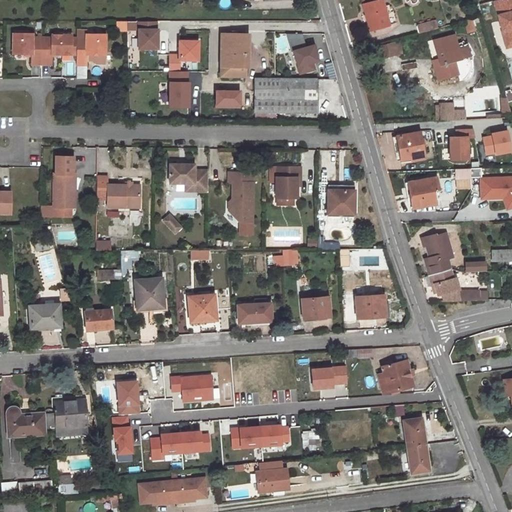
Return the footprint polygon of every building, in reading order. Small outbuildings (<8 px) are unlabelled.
[(360,0),(370,31),(388,25),(381,0),(360,0)] [(511,0),(498,0),(494,1),(505,42),(511,40),(511,0)] [(464,22),(467,33),(475,32),(472,20),(464,22)] [(114,21),(114,32),(127,32),(127,21),(114,21)] [(156,21),(138,21),(139,49),(158,49),(158,30),(156,30),(156,21)] [(433,22),(417,26),(419,34),(435,30),(433,22)] [(288,35),(296,74),(318,70),(313,44),(304,45),(302,32),(288,35)] [(34,34),(15,34),(14,54),(33,54),(33,65),(53,65),(53,55),(78,55),(78,65),(88,65),(88,55),(107,55),(107,34),(88,34),(88,39),(73,38),(73,35),(53,35),(53,38),(34,38),(34,34)] [(247,57),(247,56),(246,56),(246,34),(221,34),(220,67),(245,67),(245,57),(247,57)] [(454,35),(433,40),(438,58),(432,60),(437,80),(458,75),(454,61),(460,60),(454,35)] [(400,39),(374,46),(377,58),(403,52),(400,39)] [(169,55),(169,72),(179,72),(179,60),(198,60),(198,41),(179,41),(179,56),(169,55)] [(220,67),(220,76),(245,76),(245,67),(220,67)] [(317,79),(254,79),(254,113),(316,113),(317,79)] [(435,103),(436,121),(443,120),(454,120),(454,109),(453,102),(435,103)] [(465,108),(454,109),(454,120),(465,119),(465,108)] [(454,120),(443,120),(443,130),(466,129),(465,119),(454,120)] [(509,131),(482,133),(483,155),(510,153),(509,131)] [(419,132),(396,137),(400,161),(424,156),(419,132)] [(53,157),(53,165),(54,174),(52,174),(52,208),(70,208),(70,195),(74,195),(74,174),(72,174),(71,156),(53,157)] [(480,159),(454,161),(455,168),(480,167),(480,159)] [(193,165),(169,165),(169,184),(185,184),(193,184),(193,191),(207,191),(207,171),(193,171),(193,165)] [(300,167),(276,167),(276,177),(275,177),(275,198),(296,198),(296,177),(300,177),(300,167)] [(480,176),(480,167),(455,168),(455,177),(470,176),(480,176)] [(252,172),(228,172),(227,183),(232,183),(232,207),(228,210),(239,222),(252,222),(252,172)] [(470,176),(455,177),(456,188),(471,187),(470,176)] [(511,177),(480,179),(481,199),(503,198),(505,210),(511,207),(511,177)] [(435,178),(408,183),(412,208),(435,204),(433,190),(437,189),(435,178)] [(124,185),(106,185),(106,207),(138,208),(138,185),(130,185),(130,183),(124,183),(124,185)] [(336,185),(327,185),(327,217),(354,217),(354,190),(340,190),(336,190),(336,185)] [(0,213),(9,214),(10,192),(0,192),(0,213)] [(168,215),(162,221),(174,233),(180,228),(168,215)] [(431,275),(451,270),(447,259),(452,258),(445,233),(435,236),(435,235),(421,239),(423,247),(425,246),(430,263),(428,264),(431,275)] [(511,249),(492,251),(492,261),(511,260),(511,249)] [(131,267),(131,259),(138,259),(137,250),(121,251),(122,268),(131,267)] [(190,250),(189,259),(208,260),(208,250),(190,250)] [(282,256),(273,256),(274,266),(283,266),(282,256)] [(290,265),(290,256),(282,256),(283,266),(290,265)] [(467,263),(467,272),(486,271),(486,262),(467,263)] [(121,270),(97,270),(97,279),(122,279),(121,270)] [(453,278),(451,270),(431,275),(428,276),(431,285),(433,293),(442,291),(445,301),(458,301),(458,292),(459,292),(455,277),(453,278)] [(162,278),(135,280),(137,309),(164,307),(162,278)] [(459,292),(458,292),(458,301),(480,300),(480,292),(459,292)] [(213,294),(188,297),(191,322),(215,319),(213,294)] [(384,295),(355,297),(357,318),(385,316),(384,295)] [(328,296),(302,299),(303,318),(329,316),(328,296)] [(270,303),(238,305),(239,323),(271,321),(270,303)] [(58,304),(29,306),(30,329),(60,327),(58,304)] [(112,328),(110,310),(92,312),(92,309),(85,310),(85,312),(86,331),(112,328)] [(344,358),(358,357),(358,349),(344,350),(344,358)] [(324,353),(311,354),(312,363),(325,362),(324,353)] [(406,360),(381,366),(383,373),(388,392),(413,386),(406,360)] [(180,392),(181,403),(213,400),(211,373),(169,376),(170,392),(180,392)] [(378,374),(383,393),(388,392),(383,373),(378,374)] [(511,378),(502,380),(504,389),(509,388),(510,395),(511,403),(511,402),(511,378)] [(56,427),(77,426),(78,434),(87,433),(84,400),(54,402),(55,412),(47,413),(48,428),(56,427)] [(395,406),(396,416),(404,416),(403,405),(395,406)] [(47,413),(19,415),(19,414),(17,411),(14,409),(11,409),(9,410),(8,411),(7,413),(6,415),(8,437),(44,434),(43,428),(48,428),(47,413)] [(132,454),(129,415),(111,417),(114,455),(132,454)] [(421,418),(403,421),(407,447),(425,445),(421,418)] [(289,445),(287,424),(230,427),(231,449),(289,445)] [(56,435),(78,434),(77,426),(56,427),(56,435)] [(200,431),(149,435),(150,461),(163,460),(163,455),(210,451),(209,433),(200,434),(200,431)] [(318,432),(302,431),(302,445),(318,446),(318,432)] [(425,445),(407,447),(411,473),(429,471),(425,445)] [(371,458),(358,460),(360,472),(373,470),(371,458)] [(283,488),(287,488),(285,469),(257,472),(259,490),(273,489),(283,488)] [(63,484),(62,476),(51,476),(52,484),(63,484)] [(165,501),(164,488),(180,486),(181,500),(206,497),(204,478),(138,485),(140,504),(165,501)] [(180,486),(164,488),(165,501),(166,504),(182,502),(181,500),(180,486)] [(117,495),(96,496),(96,502),(104,502),(110,500),(113,510),(120,508),(117,495)]
